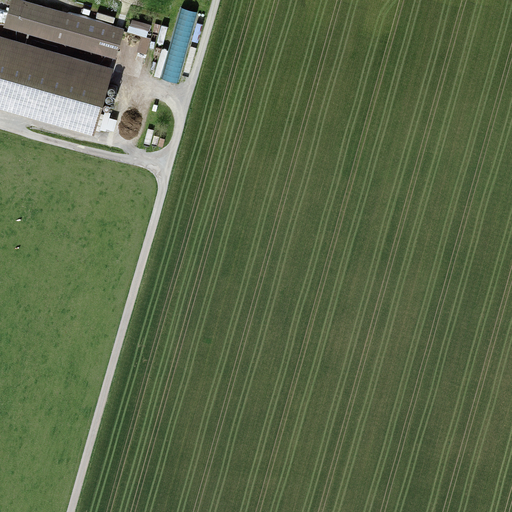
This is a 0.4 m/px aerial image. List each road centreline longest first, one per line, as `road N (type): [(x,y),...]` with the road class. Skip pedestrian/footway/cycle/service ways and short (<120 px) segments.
road 1 (track): [(72,511),(169,163)]
road 2 (track): [(169,163),(0,126)]
road 3 (track): [(169,163),(215,0)]
